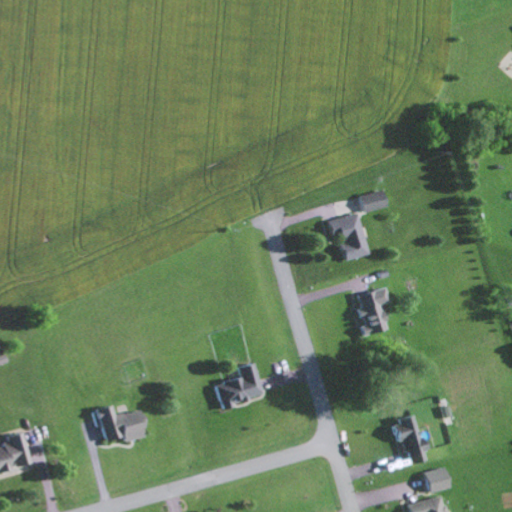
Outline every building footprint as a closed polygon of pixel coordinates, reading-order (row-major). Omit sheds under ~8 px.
[(355,194),(359,211),(382,207),(379,190),(355,194)] [(323,220),(326,232),(332,231),(335,242),(339,260),(363,254),(354,213),(323,220)] [(353,294),(356,308),(354,308),(358,326),(355,326),(357,335),(382,329),(376,304),(384,302),(381,287),(353,294)] [(258,396),(250,362),(233,366),(236,377),(211,383),(217,407),(258,396)] [(100,440),(117,436),(118,441),(140,436),(134,410),(110,415),(108,405),(92,408),(100,440)] [(421,459),(410,416),(390,421),(402,464),(421,459)] [(0,444),(0,470),(9,469),(8,467),(27,462),(19,432),(2,436),(4,444),(0,444)] [(418,472),(423,493),(444,488),(439,467),(418,472)] [(440,511),(436,495),(402,504),(404,511),(440,511)]
